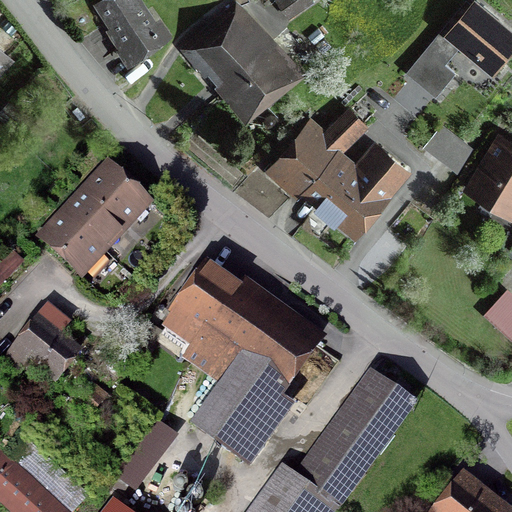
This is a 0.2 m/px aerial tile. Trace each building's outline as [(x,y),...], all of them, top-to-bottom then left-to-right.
[(117,48),(128,65),(162,42),(133,0),(107,0),(99,6),(125,43),(117,48)] [(309,2),(308,0),(276,0),(274,2),(286,18),(309,2)] [(511,49),(511,42),(474,8),(443,43),(484,80),(511,49)] [(195,50),(194,51),(247,112),(295,71),(288,63),(270,42),(264,48),(235,15),(215,33),(209,26),(189,43),(195,50)] [(391,96),(378,81),(333,125),(345,138),(391,96)] [(85,117),(77,107),(72,111),(80,121),(85,117)] [(456,172),(474,151),(444,126),(426,147),(456,172)] [(352,227),(401,169),(374,146),(352,173),(300,129),(273,161),(352,227)] [(511,147),(497,139),(468,189),(511,215),(511,147)] [(79,275),(100,251),(122,228),(144,204),(106,169),(93,183),(85,192),(72,205),(63,216),(57,222),(41,239),(79,275)] [(0,298),(35,262),(14,242),(0,256),(0,298)] [(310,354),(309,354),(202,277),(181,305),(175,301),(167,312),(173,316),(164,328),(192,349),(184,360),(226,391),(197,431),(245,466),(286,409),(276,401),(310,354)] [(511,314),(500,302),(483,319),(511,346),(511,314)] [(27,360),(54,382),(76,354),(60,342),(55,338),(66,325),(46,309),(2,363),(16,374),(27,360)] [(330,511),(408,405),(378,383),(304,486),(293,478),(268,511),(330,511)] [(47,511),(0,465),(0,511),(47,511)] [(174,482),(172,485),(172,488),(173,490),(174,493),(176,494),(179,495),(183,495),(185,493),(187,491),(188,488),(188,485),(186,482),(184,480),(180,479),(177,480),(174,482)] [(491,511),(455,483),(432,511),(491,511)] [(188,494),(186,497),(186,500),(186,502),(188,505),(190,506),(193,507),(196,507),(199,505),(201,503),(202,500),(201,497),(200,494),(197,492),(194,491),(190,492),(188,494)]
